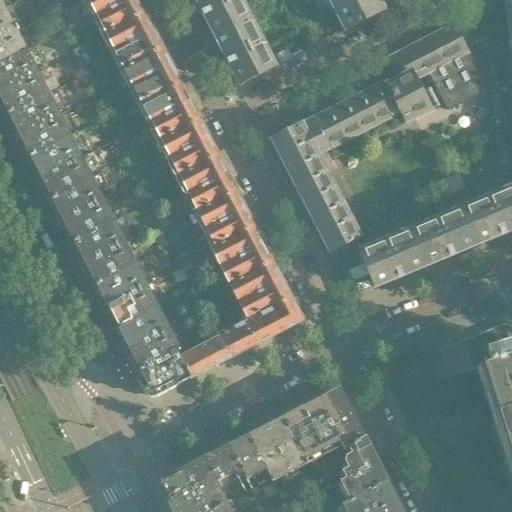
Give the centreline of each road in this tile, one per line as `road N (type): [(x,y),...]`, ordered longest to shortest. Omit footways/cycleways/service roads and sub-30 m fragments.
road 1 (residential): [(69,413),(79,407),(95,351),(0,165)]
road 2 (residential): [(339,346),(139,448),(94,457)]
road 3 (residential): [(223,114),(339,346)]
road 4 (residential): [(418,14),(223,114)]
road 5 (residential): [(339,346),(511,274)]
road 6 (residential): [(339,346),(425,511)]
road 7 (secondary): [(69,413),(0,279)]
road 8 (residential): [(163,0),(223,114)]
